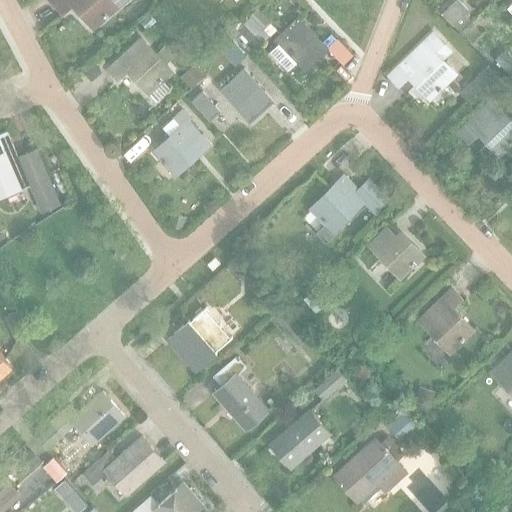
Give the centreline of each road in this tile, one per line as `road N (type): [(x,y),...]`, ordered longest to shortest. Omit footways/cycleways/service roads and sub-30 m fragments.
road 1 (residential): [(247,511),(99,331)]
road 2 (residential): [(511,273),(348,114)]
road 3 (residential): [(174,260),(348,114)]
road 4 (residential): [(174,260),(49,88)]
road 5 (residential): [(0,420),(99,331)]
road 6 (residential): [(348,114),(391,0)]
